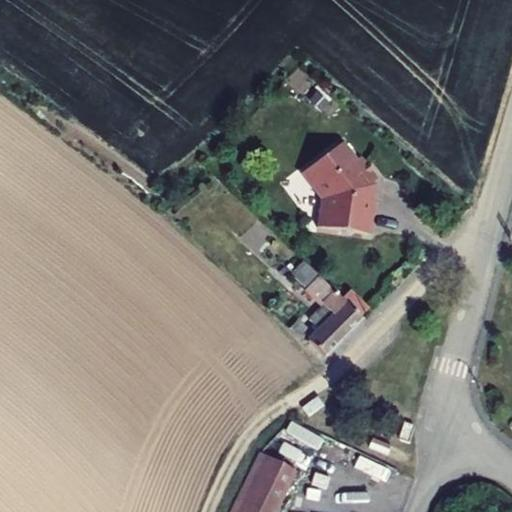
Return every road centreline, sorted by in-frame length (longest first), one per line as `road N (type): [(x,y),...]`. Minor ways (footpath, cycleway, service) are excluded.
road 1 (residential): [(511,152),(452,366),(445,426)]
road 2 (track): [(291,401),(250,430),(209,511)]
